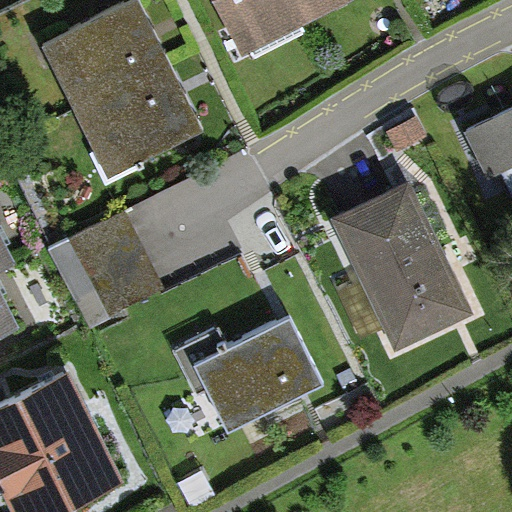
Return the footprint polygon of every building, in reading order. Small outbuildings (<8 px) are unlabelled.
[(214,0),(240,54),(351,0),(214,0)] [(111,178),(201,132),(181,93),(147,27),(137,7),(47,54),(111,178)] [(511,194),(511,114),(481,129),(511,194)] [(339,220),(397,345),(472,311),(448,261),(413,186),(339,220)] [(115,305),(167,278),(129,207),(77,235),(115,305)] [(0,339),(18,331),(0,292),(0,279),(17,271),(0,234),(0,339)] [(228,433),(325,386),(309,353),(295,325),(233,355),(222,333),(175,356),(197,400),(209,394),(228,433)] [(81,511),(127,488),(88,413),(68,375),(0,410),(0,480),(16,511),(81,511)]
